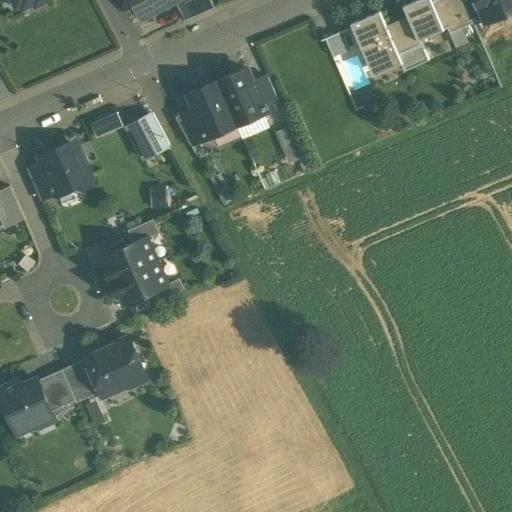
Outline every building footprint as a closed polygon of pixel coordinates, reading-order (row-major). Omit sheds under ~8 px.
[(133,0),(143,17),(174,0),(133,0)] [(210,0),(189,0),(178,6),(185,20),(215,8),(210,0)] [(420,40),(444,29),(432,1),(431,0),(416,0),(403,6),(407,16),(386,24),(380,10),(351,23),(373,75),(403,62),(400,54),(422,44),(420,40)] [(463,0),(434,0),(432,1),(444,29),(448,28),(450,32),(473,23),(464,1),(463,0)] [(476,0),(465,0),(464,1),(473,23),(484,18),(476,0)] [(506,13),(500,0),(476,0),(484,18),(485,22),(506,13)] [(511,0),(500,0),(506,13),(511,10),(511,0)] [(247,69),(218,81),(236,124),(265,111),(253,83),(247,69)] [(268,77),(253,83),(265,111),(265,112),(280,105),(268,77)] [(218,81),(190,94),(196,108),(208,136),(236,124),(218,81)] [(196,108),(177,117),(191,143),(208,136),(196,108)] [(152,110),(125,123),(143,160),(171,146),(152,110)] [(78,146),(65,151),(56,148),(40,155),(42,161),(57,193),(76,185),(83,188),(90,185),(92,178),(78,146)] [(57,193),(42,161),(27,168),(41,200),(57,193)] [(166,184),(150,185),(151,206),(168,205),(166,184)] [(10,185),(0,189),(0,203),(4,213),(2,214),(8,226),(25,219),(10,185)] [(153,219),(128,230),(133,243),(147,237),(147,238),(159,233),(153,219)] [(133,243),(103,256),(107,265),(104,266),(111,282),(158,262),(147,238),(147,237),(133,243)] [(158,262),(111,282),(117,297),(120,295),(124,304),(155,291),(168,285),(167,284),(158,262)] [(155,291),(160,303),(186,292),(180,278),(167,284),(168,285),(155,291)] [(110,347),(103,350),(101,349),(87,355),(88,357),(96,376),(94,376),(101,391),(103,396),(123,386),(127,376),(143,369),(143,368),(145,362),(142,355),(136,352),(129,336),(112,344),(110,347)] [(88,357),(63,369),(76,400),(77,402),(101,391),(94,376),(96,376),(88,357)] [(63,369),(39,379),(52,410),(76,400),(63,369)] [(21,385),(12,382),(0,387),(0,392),(18,434),(35,426),(38,418),(53,412),(52,410),(39,379),(38,378),(21,385)]
